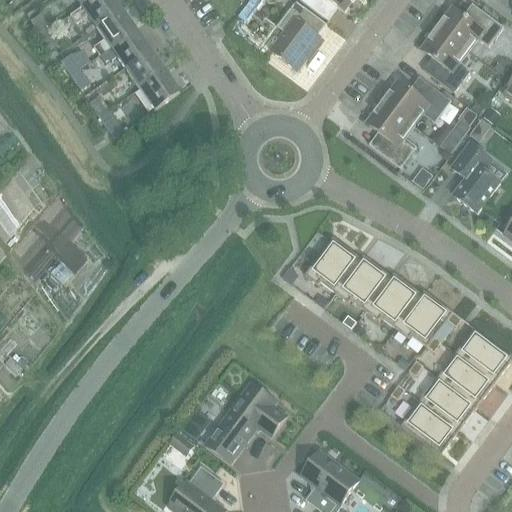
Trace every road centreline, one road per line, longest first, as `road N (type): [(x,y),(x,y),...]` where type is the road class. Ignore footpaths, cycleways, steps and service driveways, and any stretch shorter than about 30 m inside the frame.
road 1 (residential): [(9,511),(87,386),(260,186)]
road 2 (track): [(188,271),(165,270),(79,354),(0,463)]
road 3 (residential): [(511,301),(418,231),(306,175)]
road 4 (residential): [(299,134),(401,0)]
road 5 (residential): [(260,131),(164,0)]
road 6 (residential): [(445,511),(321,423)]
road 7 (residential): [(321,423),(354,364),(290,312)]
